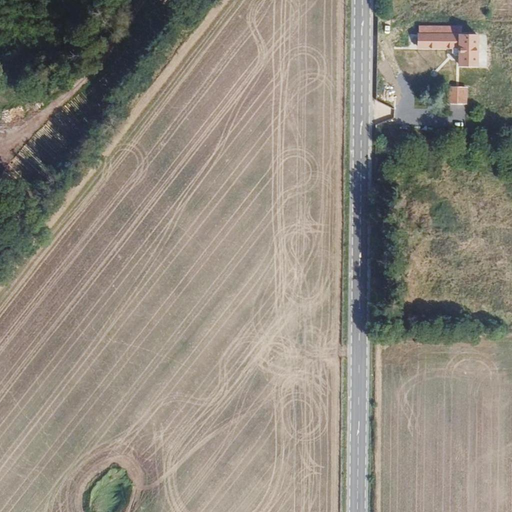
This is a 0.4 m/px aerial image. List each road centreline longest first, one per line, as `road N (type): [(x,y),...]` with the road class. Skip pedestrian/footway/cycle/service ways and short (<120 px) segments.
road 1 (secondary): [(348,511),(358,0)]
road 2 (track): [(143,0),(84,81),(0,149)]
